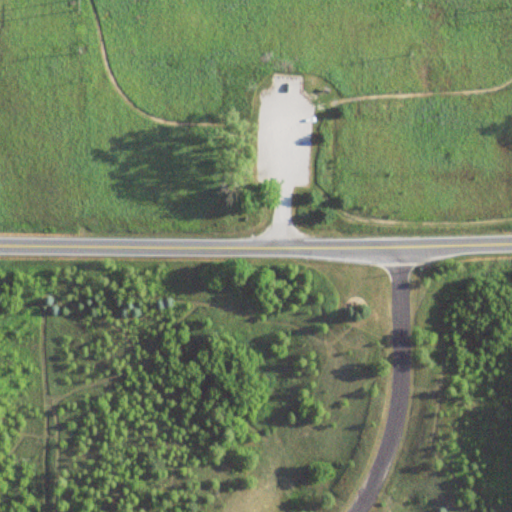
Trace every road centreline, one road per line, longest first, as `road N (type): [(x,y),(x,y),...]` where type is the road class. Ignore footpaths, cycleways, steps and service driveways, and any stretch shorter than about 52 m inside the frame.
road 1 (residential): [(0,247),(511,246)]
road 2 (residential): [(398,249),(400,400),(357,511)]
